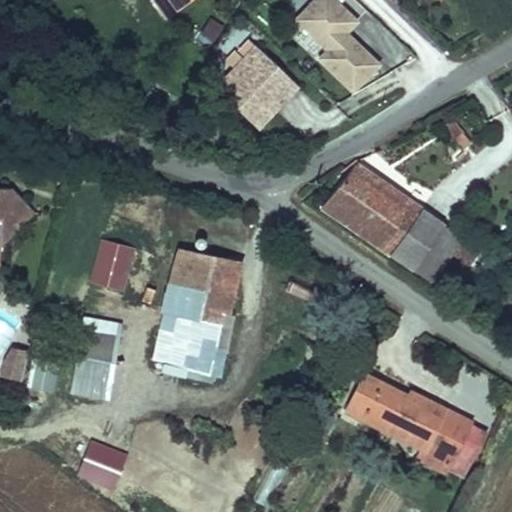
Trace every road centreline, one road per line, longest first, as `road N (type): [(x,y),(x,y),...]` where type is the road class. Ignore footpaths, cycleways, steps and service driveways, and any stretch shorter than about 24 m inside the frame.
road 1 (residential): [(261,187),(511,352)]
road 2 (tertiary): [(261,187),(511,50)]
road 3 (tertiary): [(0,110),(261,187)]
